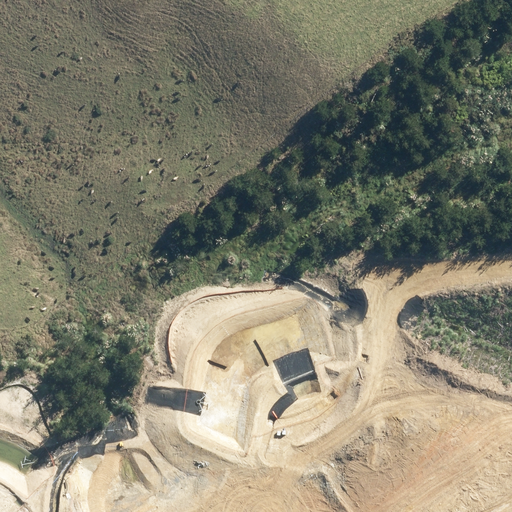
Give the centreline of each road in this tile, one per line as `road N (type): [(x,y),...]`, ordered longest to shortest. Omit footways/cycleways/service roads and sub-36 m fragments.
road 1 (trunk): [(377,511),(511,413)]
road 2 (trunk): [(511,439),(412,511)]
